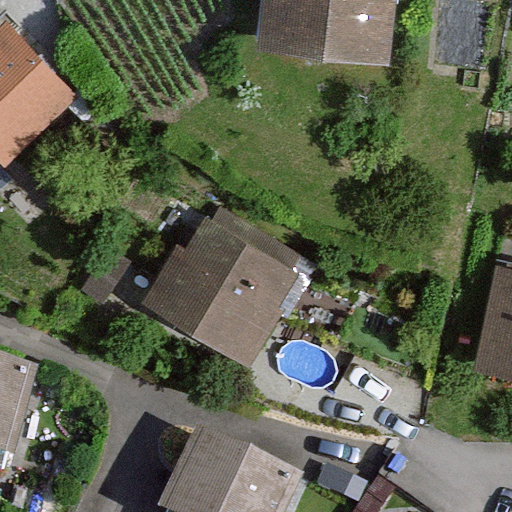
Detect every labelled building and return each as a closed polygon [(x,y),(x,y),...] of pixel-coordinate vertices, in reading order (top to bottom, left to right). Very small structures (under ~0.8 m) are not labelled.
[(404,0),(276,0),(275,26),(402,35),(404,0)] [(8,14),(0,21),(0,138),(10,149),(76,86),(8,14)] [(304,272),(197,208),(147,292),(254,355),(304,272)] [(511,275),(496,272),(476,374),(511,380),(511,275)] [(36,366),(0,356),(0,446),(13,450),(36,366)] [(284,511),(303,472),(201,427),(166,506),(179,511),(284,511)]
